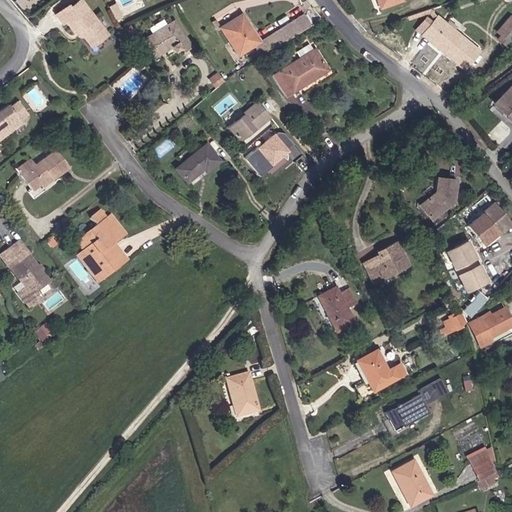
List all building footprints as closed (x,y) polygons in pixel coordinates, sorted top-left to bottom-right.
[(78,0),(71,5),(69,2),(56,13),(65,25),(67,23),(79,38),(85,37),(92,46),(109,33),(83,0),(78,0)] [(262,42),(242,13),(220,27),(238,56),(262,42)] [(511,42),(511,14),(496,33),(511,44),(511,42)] [(481,53),(438,15),(422,35),(465,70),(481,53)] [(175,19),(141,40),(153,60),(173,48),(177,53),(182,50),(184,53),(193,46),(175,19)] [(301,58),(274,75),(287,98),(332,71),(317,48),(314,50),(311,44),(297,53),(301,58)] [(511,86),(510,85),(493,105),(511,122),(511,86)] [(30,114),(19,100),(12,106),(10,104),(0,111),(0,141),(24,123),(23,121),(30,114)] [(246,114),(228,127),(241,141),(272,117),(258,100),(244,111),(246,114)] [(277,134),(248,160),(261,174),(263,177),(291,152),(289,149),(294,145),(286,135),(277,134)] [(221,161),(205,142),(173,169),(186,183),(204,170),(208,172),(221,161)] [(71,167),(56,148),(35,164),(29,158),(16,169),(35,190),(42,184),(44,186),(71,167)] [(459,179),(437,176),(436,192),(419,204),(431,220),(457,203),(459,179)] [(511,219),(495,202),(468,225),(483,244),(500,232),(502,235),(511,226),(511,219)] [(108,217),(101,209),(91,218),(97,225),(76,242),(83,252),(77,256),(99,284),(130,259),(118,244),(128,235),(114,214),(108,217)] [(52,283),(20,240),(0,253),(0,257),(25,288),(19,293),(31,309),(41,302),(35,294),(52,283)] [(379,255),(362,264),(374,286),(414,268),(398,241),(378,251),(379,255)] [(471,269),(479,264),(472,253),(465,258),(467,261),(460,265),(467,275),(473,271),(471,269)] [(495,289),(487,280),(479,288),(488,297),(495,289)] [(348,282),(318,295),(337,331),(356,323),(349,308),(358,304),(348,282)] [(482,315),(468,321),(479,349),(495,343),(493,337),(511,328),(511,315),(506,304),(484,317),(482,315)] [(446,331),(461,324),(463,321),(458,312),(441,321),(446,331)] [(43,324),(35,332),(42,339),(50,331),(43,324)] [(378,348),(356,358),(374,392),(407,372),(401,363),(390,369),(378,348)] [(251,373),(227,378),(236,418),(261,410),(251,373)] [(422,394),(387,411),(396,430),(432,412),(422,394)] [(490,446),(469,458),(479,478),(496,469),(491,460),(494,458),(490,446)] [(415,459),(392,470),(411,506),(434,494),(415,459)]
